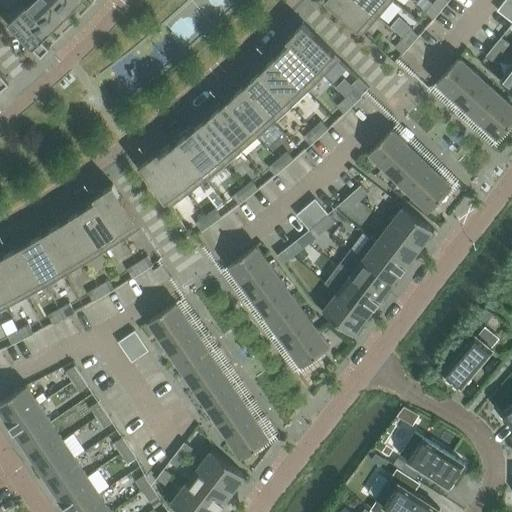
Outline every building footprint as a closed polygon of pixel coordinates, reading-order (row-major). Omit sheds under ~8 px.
[(51,31),(27,5),(27,4),(23,0),(21,0),(3,17),(42,55),(50,47),(43,39),(51,31)] [(68,15),(52,0),(32,0),(27,4),(27,5),(51,31),(68,15)] [(81,0),(52,0),(68,15),(69,14),(81,0)] [(374,12),(360,0),(326,0),(359,29),(374,12)] [(384,0),(360,0),(374,12),(384,0)] [(449,0),(448,0),(436,0),(434,3),(442,9),(449,0)] [(511,6),(505,1),(498,10),(511,21),(511,6)] [(442,9),(434,3),(426,12),(434,19),(442,9)] [(337,53),(305,22),(289,38),(320,70),(337,53)] [(419,35),(411,29),(404,37),(411,44),(419,35)] [(411,44),(404,37),(395,47),(403,53),(411,44)] [(502,53),(510,43),(502,37),(494,46),(502,53)] [(320,70),(289,38),(288,39),(291,42),(276,56),(305,86),(320,70)] [(494,62),(502,53),(494,46),(486,55),(494,62)] [(305,86),(276,56),(261,71),(288,101),(305,86)] [(453,96),(475,71),(459,57),(437,81),(453,96)] [(511,65),(502,79),(501,78),(500,80),(511,88),(511,65)] [(10,82),(0,70),(0,88),(1,90),(10,82)] [(288,101),(261,71),(245,86),(272,116),(288,101)] [(468,110),(490,85),(475,71),(453,96),(468,110)] [(483,123),(505,99),(490,85),(468,110),(483,123)] [(272,116),(245,86),(228,100),(255,131),(272,116)] [(362,96),(361,96),(355,89),(346,97),(354,104),(362,96)] [(354,104),(346,97),(337,106),(345,113),(354,104)] [(499,138),(511,123),(511,104),(505,99),(483,123),(499,138)] [(228,100),(212,115),(211,115),(238,146),(255,131),(228,100)] [(238,146),(211,115),(212,115),(195,128),(220,160),(238,146)] [(329,128),(328,128),(322,121),(313,129),(320,136),(329,128)] [(220,160),(195,128),(178,142),(203,174),(220,160)] [(385,167),(408,143),(392,128),(369,152),(385,167)] [(320,136),(313,129),(304,137),(311,145),(320,136)] [(203,174),(178,142),(162,154),(159,151),(158,152),(185,188),(203,174)] [(399,181),(422,157),(408,143),(385,167),(399,181)] [(294,159),(287,151),(278,159),(285,167),(294,159)] [(185,188),(158,152),(140,165),(166,202),(185,188)] [(414,195),(437,172),(422,157),(399,181),(414,195)] [(285,167),(278,159),(269,167),(276,175),(285,167)] [(429,210),(452,187),(437,172),(414,195),(429,210)] [(259,189),(252,181),(243,188),(249,196),(259,189)] [(139,221),(114,184),(95,196),(120,234),(139,221)] [(359,201),(368,192),(361,185),(352,193),(359,201)] [(243,188),(233,196),(240,204),(249,196),(243,188)] [(350,209),(359,201),(352,193),(344,201),(350,209)] [(120,234),(95,196),(94,197),(96,200),(79,211),(101,246),(120,234)] [(329,214),(315,199),(306,206),(319,222),(329,214)] [(319,222),(306,206),(297,214),(310,229),(319,222)] [(435,230),(403,206),(402,207),(403,208),(390,224),(420,247),(433,231),(434,231),(435,230)] [(216,209),(206,216),(212,224),(222,217),(216,209)] [(101,246),(79,211),(61,223),(82,258),(101,246)] [(326,229),(335,222),(329,214),(319,222),(326,229)] [(206,216),(196,223),(202,231),(212,224),(206,216)] [(326,229),(319,222),(310,229),(317,237),(326,229)] [(82,258),(61,223),(42,234),(63,269),(82,258)] [(420,247),(390,224),(377,241),(407,264),(420,247)] [(63,269),(42,234),(24,245),(43,280),(63,269)] [(303,248),(297,240),(288,247),(294,255),(303,248)] [(407,264),(377,241),(364,258),(394,281),(407,264)] [(24,245),(4,255),(23,291),(43,280),(24,245)] [(242,282),(269,262),(256,245),(230,264),(242,282)] [(294,255),(288,247),(278,255),(284,263),(294,255)] [(23,291),(4,255),(0,257),(0,295),(3,302),(23,291)] [(148,256),(138,262),(144,271),(154,265),(148,256)] [(394,281),(364,258),(351,276),(381,299),(394,281)] [(138,262),(128,269),(133,277),(144,271),(138,262)] [(254,298),(281,279),(269,262),(242,282),(254,298)] [(172,277),(162,264),(153,270),(162,283),(172,277)] [(381,299),(351,276),(338,293),(367,316),(381,299)] [(266,315),(293,295),(281,279),(254,298),(266,315)] [(109,280),(99,286),(104,295),(114,289),(109,280)] [(99,286),(88,292),(94,301),(104,295),(99,286)] [(367,316),(338,293),(325,309),(324,309),(323,310),(354,334),(355,333),(355,332),(367,316)] [(278,331),(305,312),(293,295),(266,315),(278,331)] [(189,320),(186,316),(177,302),(149,321),(161,338),(189,320)] [(70,303),(60,308),(64,317),(74,312),(70,303)] [(60,308),(49,314),(53,323),(64,317),(60,308)] [(290,348),(317,328),(305,312),(278,331),(290,348)] [(173,355),(200,336),(189,320),(161,338),(173,355)] [(29,324),(18,330),(22,339),(34,333),(29,324)] [(303,365),(330,346),(317,328),(290,348),(303,365)] [(18,330),(8,335),(12,344),(22,339),(18,330)] [(125,352),(142,340),(135,330),(118,342),(125,352)] [(494,349),(476,334),(475,335),(470,332),(460,344),(465,347),(444,372),(447,374),(445,375),(454,383),(456,381),(462,386),(494,349)] [(212,353),(200,336),(173,355),(184,372),(212,353)] [(132,361),(149,350),(142,340),(125,352),(132,361)] [(196,389),(223,370),(212,353),(184,372),(196,389)] [(81,375),(75,365),(66,371),(73,381),(81,375)] [(207,406),(235,387),(223,370),(196,389),(207,406)] [(88,385),(81,375),(73,381),(80,391),(88,385)] [(0,408),(10,423),(39,403),(28,384),(0,402),(0,408)] [(219,423),(246,404),(235,387),(207,406),(219,423)] [(105,411),(99,401),(90,407),(97,417),(105,411)] [(22,441),(52,421),(39,403),(10,423),(22,441)] [(230,440),(258,421),(246,404),(219,423),(230,440)] [(511,404),(502,412),(504,414),(502,416),(509,425),(511,424),(511,425),(511,404)] [(112,421),(105,411),(97,417),(104,427),(112,421)] [(34,459),(64,439),(52,421),(22,441),(34,459)] [(242,457),(270,438),(258,421),(230,440),(242,457)] [(415,431),(400,454),(450,486),(465,463),(415,431)] [(130,447),(123,437),(114,443),(121,453),(130,447)] [(46,477),(76,457),(64,439),(34,459),(46,477)] [(186,458),(193,448),(185,442),(178,451),(186,458)] [(136,457),(130,447),(121,453),(128,463),(136,457)] [(246,475),(221,456),(212,449),(211,450),(211,451),(198,467),(231,493),(244,476),(245,477),(246,475)] [(178,467),(186,458),(178,451),(170,461),(178,467)] [(376,453),(372,460),(381,465),(385,459),(376,453)] [(58,495),(88,475),(76,457),(46,477),(58,495)] [(411,465),(406,472),(416,478),(420,471),(411,465)] [(231,493),(198,467),(185,484),(218,510),(231,493)] [(165,484),(172,475),(164,468),(157,478),(165,484)] [(438,511),(440,509),(414,492),(419,483),(403,473),(398,469),(392,478),(391,477),(389,479),(379,472),(367,491),(377,497),(376,500),(377,501),(372,509),(375,511),(438,511)] [(69,511),(71,511),(100,493),(88,475),(58,495),(69,511)] [(151,485),(144,475),(136,480),(143,490),(151,485)] [(216,511),(218,510),(185,484),(172,501),(171,502),(183,511),(216,511)] [(158,494),(151,485),(143,490),(149,500),(158,494)] [(110,511),(112,511),(100,493),(71,511),(110,511)]
